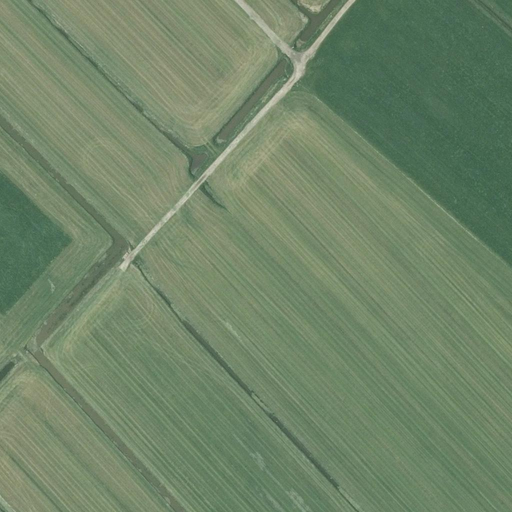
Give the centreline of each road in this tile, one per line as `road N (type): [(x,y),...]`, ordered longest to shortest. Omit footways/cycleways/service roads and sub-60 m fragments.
road 1 (track): [(297,67),(297,78),(118,273)]
road 2 (track): [(232,0),(297,67),(355,0)]
